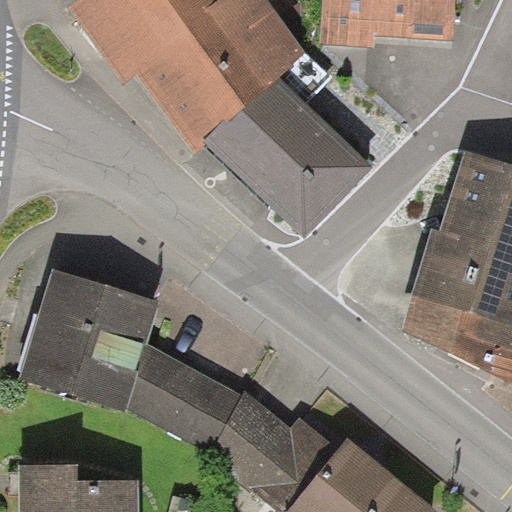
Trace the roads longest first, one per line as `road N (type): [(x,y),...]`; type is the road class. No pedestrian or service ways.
road 1 (residential): [(278,297),(124,173),(0,94)]
road 2 (residential): [(278,297),(416,155),(456,135),(511,140)]
road 3 (residential): [(511,482),(278,297)]
